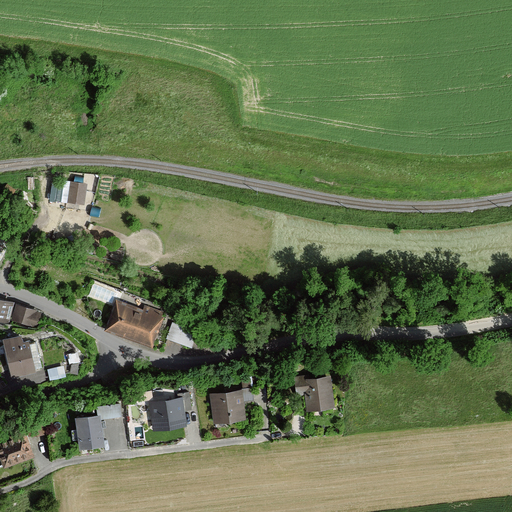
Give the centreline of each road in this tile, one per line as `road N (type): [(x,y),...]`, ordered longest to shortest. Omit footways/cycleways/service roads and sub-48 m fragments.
road 1 (unclassified): [(511,319),(317,337),(198,360),(137,354)]
road 2 (residential): [(308,432),(49,466),(0,486)]
road 3 (unclassified): [(137,354),(0,292)]
road 4 (residential): [(0,410),(113,372),(137,354)]
